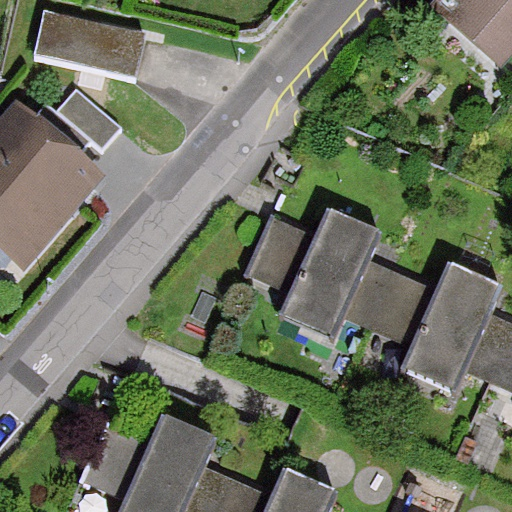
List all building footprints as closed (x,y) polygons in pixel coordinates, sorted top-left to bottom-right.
[(511,48),(511,0),(417,0),(413,4),(486,75),(511,48)] [(51,22),(47,70),(149,78),(153,31),(51,22)] [(26,110),(0,137),(0,253),(25,277),(109,188),(26,110)] [(339,252),(280,229),(259,283),(309,303),(297,333),(354,356),(364,330),(437,359),(426,385),(482,407),(490,388),(511,397),(511,292),(464,273),(455,297),(387,270),(398,242),(350,223),(339,252)] [(171,457),(114,434),(92,491),(139,509),(137,511),(361,511),(367,497),(300,471),(288,501),(231,478),(240,454),(181,430),(171,457)]
